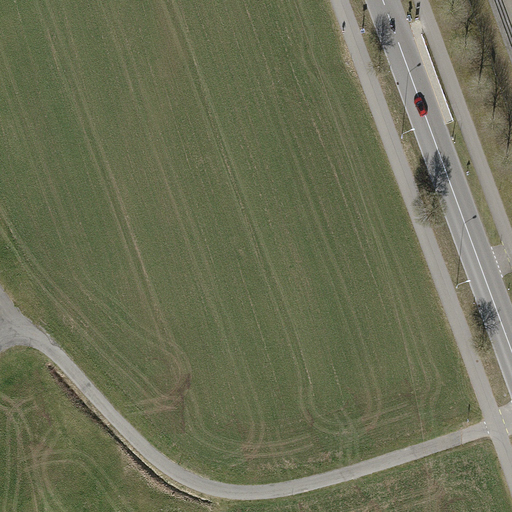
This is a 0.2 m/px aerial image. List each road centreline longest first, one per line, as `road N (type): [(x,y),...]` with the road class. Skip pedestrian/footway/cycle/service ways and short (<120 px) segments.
road 1 (track): [(3,319),(49,348),(163,462),(208,488),(267,492),(500,423)]
road 2 (secondary): [(383,0),(511,350)]
